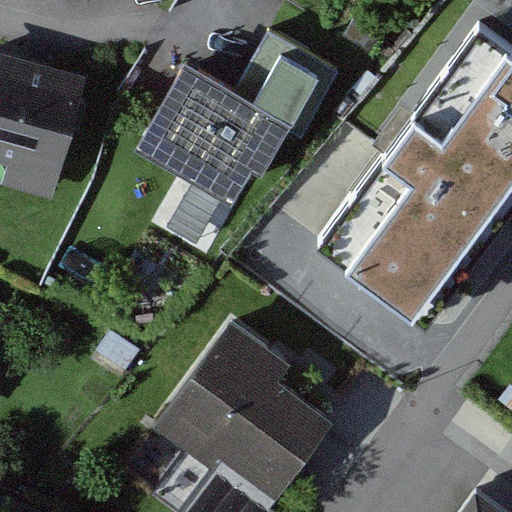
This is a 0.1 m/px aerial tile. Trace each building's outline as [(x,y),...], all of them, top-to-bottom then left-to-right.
[(511,30),(481,7),(308,231),(419,316),(511,195),(511,30)] [(346,64),(272,22),(239,80),(186,50),(136,139),(234,194),(279,114),(308,131),(346,64)] [(91,76),(0,53),(0,158),(14,162),(8,184),(61,197),(91,76)] [(299,364),(240,321),(173,412),(291,498),(345,424),(287,381),(299,364)] [(511,511),(511,501),(473,472),(443,511),(511,511)]
